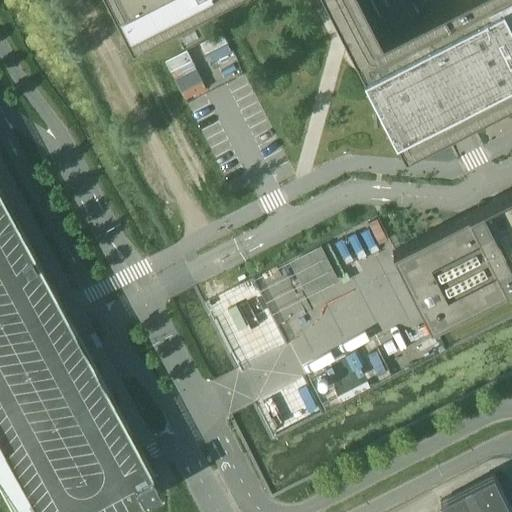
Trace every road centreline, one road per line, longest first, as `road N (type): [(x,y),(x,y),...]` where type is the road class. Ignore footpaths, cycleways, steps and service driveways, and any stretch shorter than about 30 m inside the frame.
road 1 (unclassified): [(258,511),(58,130),(0,45)]
road 2 (unclassified): [(0,125),(129,360),(166,405),(218,511)]
road 3 (unclassified): [(511,415),(310,511)]
road 4 (unclassified): [(374,511),(511,451)]
